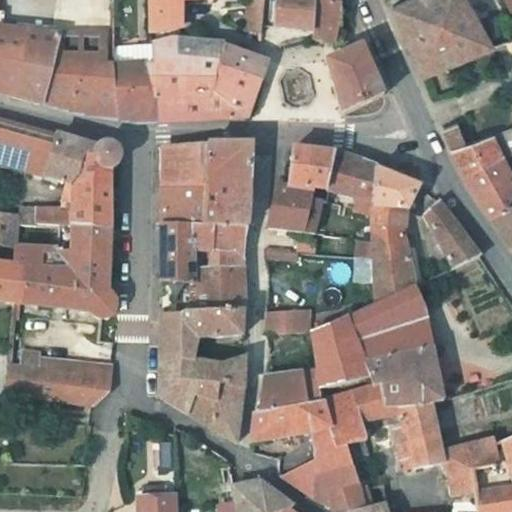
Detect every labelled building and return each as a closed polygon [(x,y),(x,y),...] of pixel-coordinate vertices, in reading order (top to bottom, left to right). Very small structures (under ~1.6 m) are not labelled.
[(142,0),(144,24),(172,23),(172,0),(142,0)] [(238,0),(236,24),(250,25),(252,0),(238,0)] [(267,0),(266,18),(305,25),(306,0),(267,0)] [(306,0),(305,25),(305,30),(327,35),(336,27),(330,24),(332,6),(327,5),(327,0),(306,0)] [(474,45),(452,0),(381,0),(403,49),(412,68),(446,56),(474,45)] [(11,23),(0,21),(0,84),(7,87),(57,99),(108,110),(103,55),(96,52),(98,24),(11,23)] [(508,65),(511,63),(511,31),(504,34),(498,37),(508,65)] [(196,111),(235,111),(249,75),(210,62),(209,56),(166,54),(163,34),(144,35),(146,55),(141,57),(147,112),(154,112),(196,111)] [(247,50),(218,38),(163,34),(166,54),(209,56),(210,62),(249,75),(256,54),(247,50)] [(141,57),(146,55),(144,35),(110,38),(109,55),(103,55),(108,110),(128,111),(147,112),(141,57)] [(318,53),(332,107),(352,101),(378,94),(353,39),(318,53)] [(466,163),(493,152),(511,145),(511,116),(458,134),(452,120),(450,117),(435,122),(446,145),(455,166),(457,172),(466,167),(466,163)] [(0,162),(54,178),(52,205),(38,204),(37,211),(16,210),(15,212),(0,209),(0,238),(11,239),(13,220),(28,221),(66,223),(105,226),(104,216),(106,191),(108,165),(109,164),(112,162),(115,159),(116,155),(116,151),(114,146),(110,143),(109,142),(104,141),(101,141),(97,142),(94,146),(82,143),(0,117),(0,162)] [(194,178),(194,188),(238,189),(238,183),(240,136),(156,138),(156,176),(194,178)] [(303,175),(320,179),(323,145),(302,142),(281,140),(279,181),(302,182),(303,175)] [(361,191),(367,159),(346,152),(323,145),(320,179),(361,191)] [(511,177),(511,145),(493,152),(466,163),(466,167),(457,172),(469,188),(483,207),(508,190),(504,180),(511,177)] [(361,191),(361,196),(389,199),(393,199),(406,180),(385,169),(367,159),(361,191)] [(155,205),(155,212),(188,215),(236,218),(238,196),(238,189),(194,188),(194,178),(156,176),(155,205)] [(511,177),(504,180),(508,190),(483,207),(496,226),(509,244),(511,242),(511,177)] [(268,179),(265,192),(286,198),(288,186),(273,180),(268,179)] [(300,202),(286,198),(265,192),(260,211),(257,220),(312,227),(316,206),(300,202)] [(423,193),(411,207),(444,259),(466,249),(423,193)] [(361,196),(362,233),(363,245),(367,295),(404,277),(383,215),(389,199),(361,196)] [(183,305),(186,250),(188,215),(155,212),(155,222),(154,301),(183,305)] [(188,215),(186,250),(234,254),(235,235),(236,218),(188,215)] [(11,239),(26,241),(28,221),(13,220),(11,239)] [(63,245),(26,241),(11,239),(7,265),(24,267),(20,299),(87,306),(94,311),(97,312),(102,313),(107,312),(110,309),(112,305),(113,301),(113,300),(112,296),(110,292),(106,288),(102,286),(105,226),(66,223),(63,245)] [(346,231),(344,243),(356,243),(357,232),(346,231)] [(186,250),(183,305),(191,305),(234,302),(237,302),(235,279),(234,254),(186,250)] [(0,296),(11,298),(20,299),(24,267),(7,265),(0,263),(0,296)] [(420,395),(435,390),(423,340),(356,357),(351,336),(416,311),(404,277),(367,295),(301,327),(304,343),(305,353),(309,379),(358,372),(362,383),(373,381),(378,400),(388,398),(389,404),(420,395)] [(234,302),(191,305),(183,305),(154,301),(149,385),(157,392),(227,438),(230,414),(234,386),(237,359),(238,347),(212,358),(190,355),(191,333),(236,326),(234,302)] [(260,308),(260,326),(295,327),(294,319),(288,319),(288,310),(260,308)] [(351,336),(356,357),(423,340),(416,311),(351,336)] [(261,342),(304,343),(301,327),(295,327),(260,326),(261,342)] [(30,364),(4,362),(1,392),(87,400),(89,383),(97,384),(99,358),(91,358),(91,353),(32,346),(30,364)] [(253,379),(255,402),(293,395),(288,362),(256,363),(252,367),(253,379)] [(346,386),(350,412),(389,404),(388,398),(378,400),(373,381),(362,383),(346,386)] [(306,441),(308,447),(313,467),(338,460),(331,436),(353,428),(350,412),(346,386),(311,392),(293,395),(255,402),(245,404),(240,433),(241,440),(307,426),(310,439),(306,441)] [(487,455),(483,435),(482,429),(431,443),(420,395),(389,404),(392,419),(382,422),(389,464),(403,461),(405,457),(425,453),(436,466),(439,488),(465,483),(460,461),(487,455)] [(511,424),(483,435),(487,455),(460,461),(465,483),(470,509),(483,507),(511,502),(511,424)] [(308,494),(321,497),(313,467),(308,447),(272,468),(289,480),(308,494)] [(424,511),(423,507),(378,508),(374,495),(357,500),(352,482),(345,483),(338,460),(313,467),(321,497),(323,507),(330,507),(337,511),(424,511)] [(223,476),(229,511),(243,511),(281,499),(287,498),(251,472),(223,476)] [(157,488),(156,477),(135,479),(135,488),(128,488),(129,511),(166,511),(165,488),(157,488)] [(243,511),(297,511),(281,499),(243,511)] [(511,511),(511,502),(483,507),(483,511),(511,511)]
